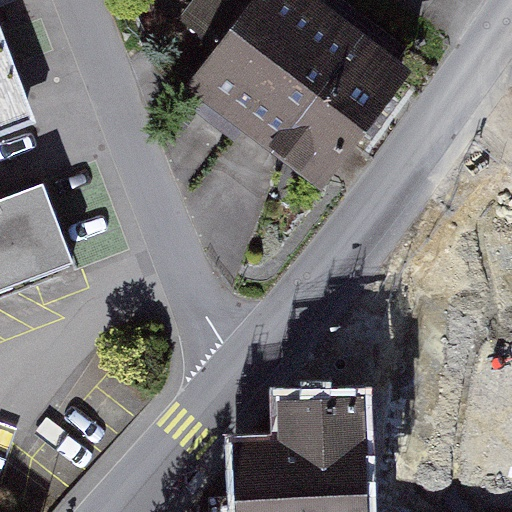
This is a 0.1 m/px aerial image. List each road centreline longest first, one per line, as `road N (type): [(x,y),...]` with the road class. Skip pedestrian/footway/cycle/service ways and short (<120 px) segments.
road 1 (residential): [(246,358),(511,15)]
road 2 (residential): [(246,358),(216,335),(174,248),(80,0)]
road 3 (residential): [(110,511),(246,358)]
